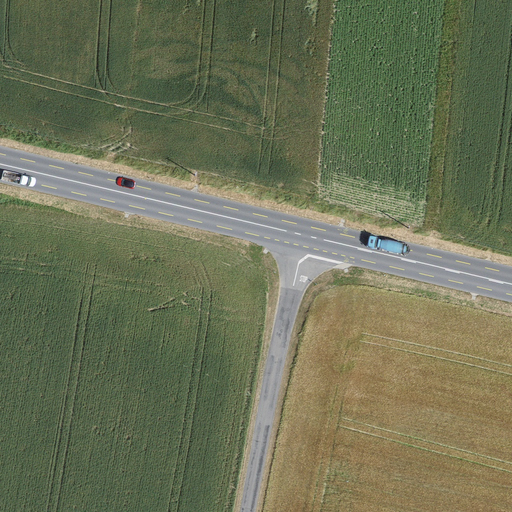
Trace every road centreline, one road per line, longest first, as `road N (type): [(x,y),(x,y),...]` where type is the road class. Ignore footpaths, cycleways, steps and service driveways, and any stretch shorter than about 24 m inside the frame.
road 1 (secondary): [(305,237),(0,164)]
road 2 (unclassified): [(245,511),(305,237)]
road 3 (secondary): [(511,285),(305,237)]
